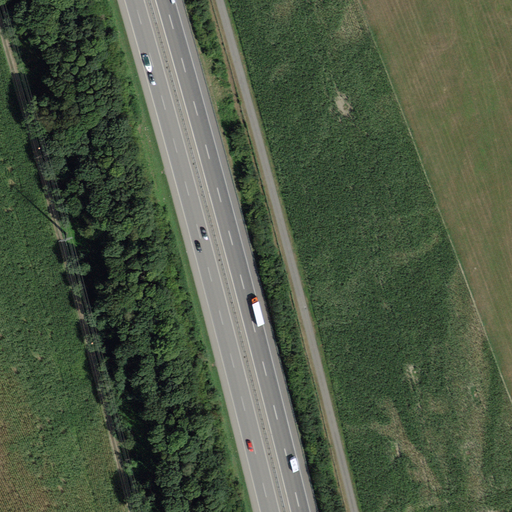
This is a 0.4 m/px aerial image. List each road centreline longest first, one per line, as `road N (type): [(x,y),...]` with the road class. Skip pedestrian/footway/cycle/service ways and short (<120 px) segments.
road 1 (track): [(353,511),(212,0)]
road 2 (motorway): [(131,0),(267,511)]
road 3 (motorway): [(297,511),(163,0)]
road 4 (track): [(119,511),(0,77)]
